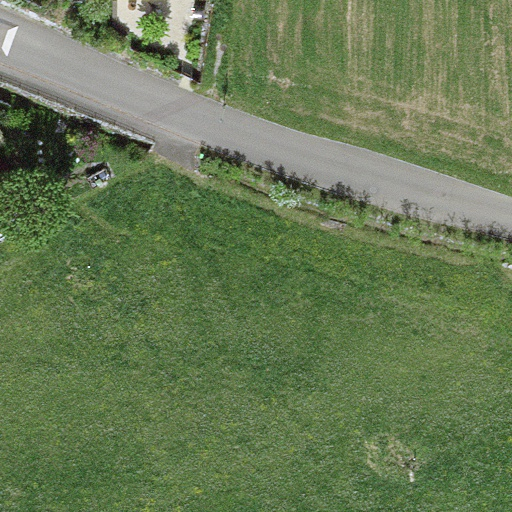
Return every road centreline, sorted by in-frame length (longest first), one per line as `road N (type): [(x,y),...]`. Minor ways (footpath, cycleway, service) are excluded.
road 1 (unclassified): [(511,213),(272,149),(216,125)]
road 2 (residential): [(216,125),(0,36)]
